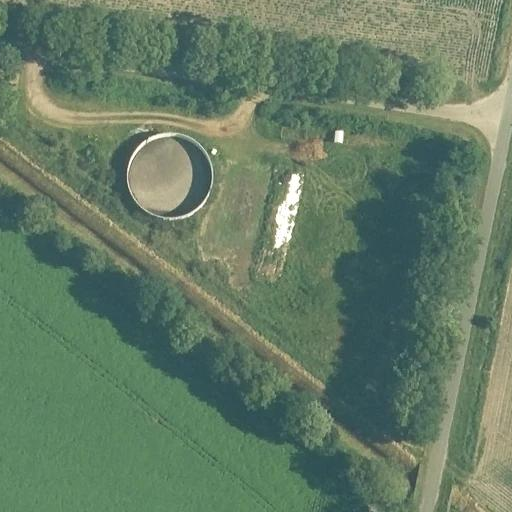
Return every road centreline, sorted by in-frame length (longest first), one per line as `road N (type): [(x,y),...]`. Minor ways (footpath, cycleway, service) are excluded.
road 1 (unclassified): [(0,48),(504,123)]
road 2 (unclassified): [(504,123),(424,511)]
